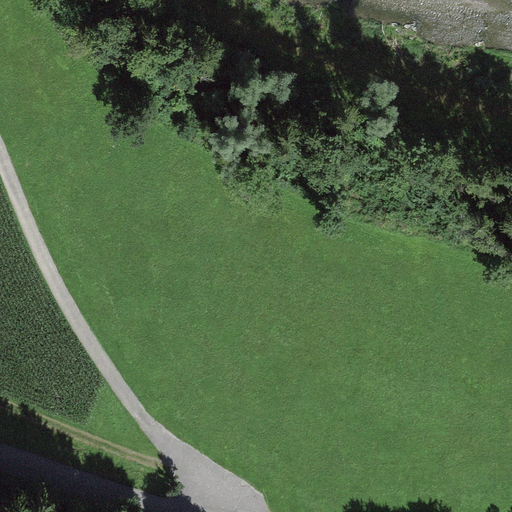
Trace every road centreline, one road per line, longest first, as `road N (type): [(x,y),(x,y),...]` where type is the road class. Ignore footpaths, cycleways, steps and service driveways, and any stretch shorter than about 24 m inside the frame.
road 1 (track): [(0,153),(130,405),(218,487),(223,511)]
road 2 (track): [(511,87),(227,27),(196,0)]
road 3 (residential): [(0,457),(165,511)]
